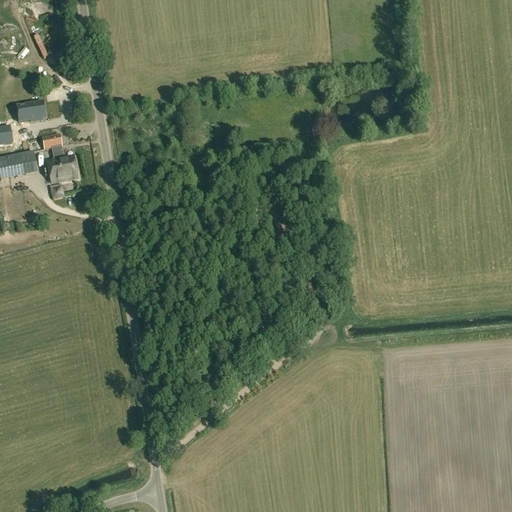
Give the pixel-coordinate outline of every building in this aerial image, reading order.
[(43,104),(17,108),(19,124),(46,120),(43,104)] [(0,142),(12,141),(9,123),(2,125),(2,131),(0,130),(0,142)] [(42,139),(45,151),(51,150),(53,160),(47,161),(51,186),(79,180),(74,158),(63,160),(61,148),(62,147),(60,136),(42,139)] [(22,168),(32,166),(29,154),(0,159),(0,178),(23,173),(22,168)] [(53,194),(58,203),(65,200),(59,190),(53,194)] [(288,265),(278,267),(282,286),(291,285),(288,265)]
